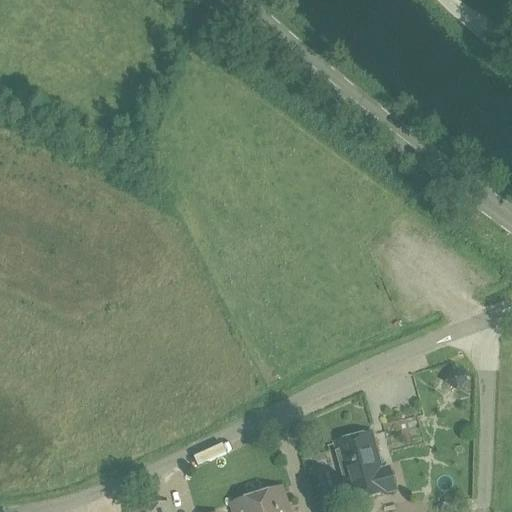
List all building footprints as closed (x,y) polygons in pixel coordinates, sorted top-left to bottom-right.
[(445,383),(458,391),(465,379),(453,371),(445,383)] [(372,433),(333,443),(350,502),(387,492),(387,491),(394,489),(390,472),(383,474),(372,433)] [(233,511),(289,511),(282,487),(231,505),(233,511)] [(128,511),(172,511),(171,502),(128,510),(128,511)] [(340,511),(337,502),(327,505),(328,511),(340,511)]
